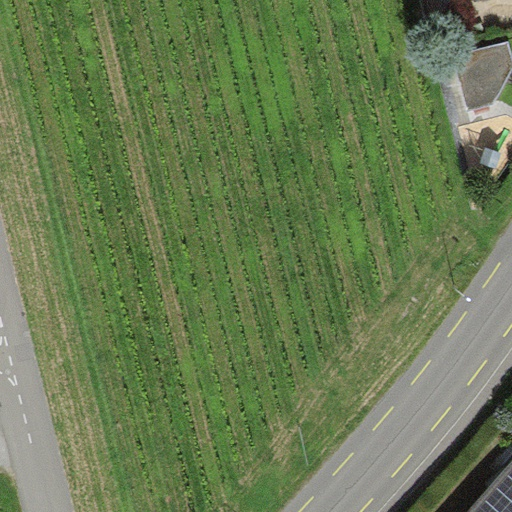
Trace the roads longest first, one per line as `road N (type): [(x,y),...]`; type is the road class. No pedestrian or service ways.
road 1 (secondary): [(335,511),(511,281)]
road 2 (residential): [(11,358),(50,511)]
